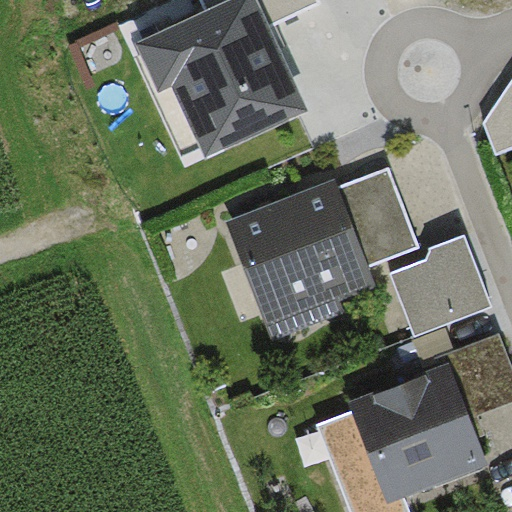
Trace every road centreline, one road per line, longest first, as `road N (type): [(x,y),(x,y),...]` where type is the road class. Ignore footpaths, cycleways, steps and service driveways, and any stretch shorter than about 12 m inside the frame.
road 1 (track): [(0,240),(388,88)]
road 2 (residential): [(474,53),(437,27),(407,34),(388,58),(395,101),(420,117),(449,116)]
road 3 (residential): [(511,280),(449,116)]
